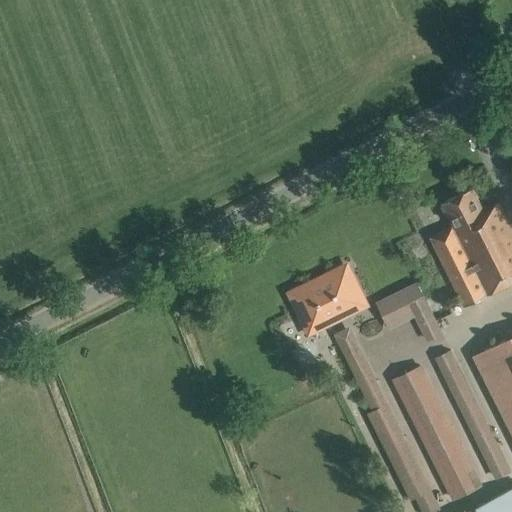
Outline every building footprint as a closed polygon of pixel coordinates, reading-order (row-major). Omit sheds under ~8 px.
[(430,238),(465,307),(511,283),(511,228),(499,203),(484,211),(473,188),(443,203),(454,226),(430,238)] [(307,337),(368,307),(369,306),(347,261),(285,292),(307,337)] [(427,341),(430,339),(442,333),(424,296),(423,296),(416,283),(375,304),(388,330),(414,316),(427,341)] [(431,308),(443,305),(438,290),(426,293),(431,308)] [(433,511),(441,508),(349,326),(333,334),(371,410),(366,412),(410,500),(415,498),(422,511),(433,511)] [(511,434),(511,334),(472,355),(511,434)] [(439,357),(499,477),(511,471),(451,351),(439,357)] [(391,379),(452,500),(481,485),(421,364),(391,379)] [(511,511),(511,486),(476,503),(480,511),(511,511)]
